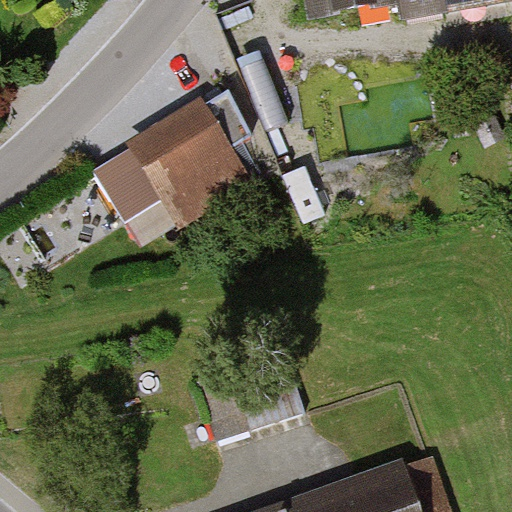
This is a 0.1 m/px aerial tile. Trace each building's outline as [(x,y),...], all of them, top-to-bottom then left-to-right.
[(511,0),(312,0),(319,31),(446,6),(450,25),(511,12),(511,0)] [(290,125),(264,66),(243,75),(269,134),(290,125)] [(258,141),(231,97),(205,113),(201,108),(134,148),(138,154),(96,179),(126,228),(167,204),(183,230),(254,187),(234,155),(258,141)] [(326,217),(306,171),(284,180),(305,227),(326,217)] [(306,415),(287,358),(201,387),(220,445),(306,415)] [(444,511),(428,465),(293,511),(444,511)]
